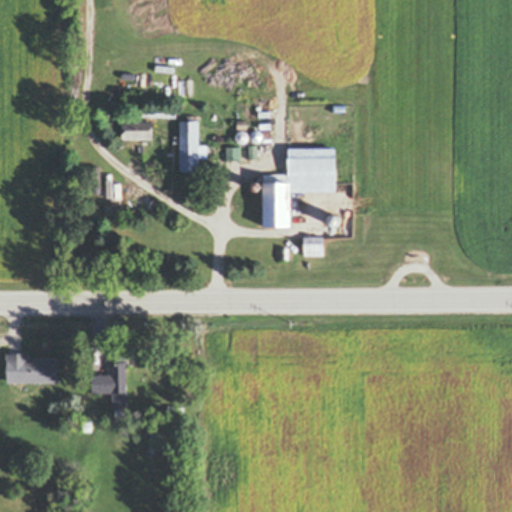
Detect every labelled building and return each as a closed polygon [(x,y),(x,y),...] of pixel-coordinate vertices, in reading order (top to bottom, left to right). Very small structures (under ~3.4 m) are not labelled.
[(135,69),(135,78),(124,77),(123,69),(135,69)] [(178,110),(178,117),(140,116),(140,109),(178,110)] [(154,139),(123,139),(123,121),(154,121),(154,139)] [(181,170),(181,121),(199,121),(199,145),(208,145),(208,157),(199,157),(199,163),(202,163),(202,172),(189,173),(189,170),(181,170)] [(237,139),(236,138),(236,137),(236,136),(236,135),(237,135),(237,134),(237,133),(238,133),(238,132),(239,131),(240,131),(241,130),(242,130),(243,130),(244,130),(245,130),(246,131),(247,131),(247,132),(248,132),(248,133),(249,133),(249,134),(249,135),(250,136),(250,137),(250,138),(249,138),(249,139),(249,140),(248,141),(247,142),(246,143),(245,143),(244,143),(243,143),(242,143),(241,143),(240,143),(239,142),(238,142),(238,141),(237,141),(237,140),(237,139)] [(252,136),(252,135),(252,134),(252,133),(253,133),(253,132),(254,132),(254,131),(255,131),(256,130),(257,130),(258,130),(259,130),(260,130),(260,131),(261,131),(262,131),(262,132),(263,132),(263,133),(264,134),(264,135),(264,136),(264,137),(264,138),(264,139),(263,139),(263,140),(263,141),(262,141),(262,142),(261,142),(260,142),(259,142),(259,143),(258,143),(257,143),(257,142),(256,142),(255,142),(254,142),(254,141),(253,141),(253,140),(252,139),(252,138),(252,137),(252,136)] [(258,158),(251,158),(250,146),(257,145),(258,158)] [(241,160),(229,160),(228,147),(240,147),(241,160)] [(264,175),(289,174),(289,147),(337,147),(337,191),(291,191),(291,225),(264,225),(264,175)] [(126,208),(126,197),(111,197),(111,217),(160,217),(160,208),(126,208)] [(331,219),(331,218),(332,218),(332,217),(333,217),(333,216),(334,216),(335,216),(336,216),(337,216),(338,216),(339,216),(339,217),(340,217),(340,218),(341,219),(341,220),(341,221),(341,222),(341,223),(340,223),(340,224),(340,225),(339,225),(338,226),(337,226),(336,226),(335,226),(334,226),(333,226),(333,225),(332,225),(332,224),(331,224),(331,223),(331,222),(330,222),(330,221),(330,220),(331,220),(331,219)] [(304,256),(304,236),(325,236),(324,256),(304,256)] [(290,247),(290,259),(282,258),(282,247),(290,247)] [(421,252),(421,260),(411,260),(411,252),(421,252)] [(58,382),(8,382),(8,354),(30,354),(30,358),(58,358),(58,382)] [(129,406),(113,407),(113,392),(94,393),(93,373),(113,373),(112,354),(128,354),(129,406)] [(92,421),(92,432),(83,432),(83,421),(92,421)] [(157,448),(156,448),(155,448),(154,448),(154,447),(153,447),(152,447),(152,446),(151,445),(151,444),(150,444),(150,443),(150,442),(150,441),(150,440),(150,439),(150,438),(151,438),(151,437),(151,436),(152,436),(152,435),(153,435),(153,434),(154,434),(155,434),(156,434),(156,433),(157,433),(158,433),(159,434),(160,434),(161,434),(161,435),(162,435),(163,435),(163,436),(164,437),(164,438),(165,439),(165,440),(165,441),(165,442),(165,443),(164,443),(164,444),(164,445),(163,445),(163,446),(162,446),(162,447),(161,447),(161,448),(160,448),(159,448),(158,448),(157,448)] [(157,448),(152,456),(147,452),(152,446),(152,447),(153,447),(154,447),(154,448),(155,448),(156,448),(157,448)]
